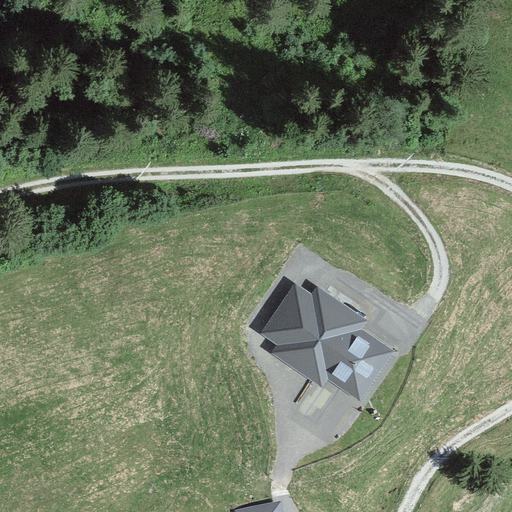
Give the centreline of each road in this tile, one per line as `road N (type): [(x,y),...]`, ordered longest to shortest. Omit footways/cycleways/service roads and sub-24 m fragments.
road 1 (track): [(341,164),(408,205),(430,234),(441,272),(433,296),(407,319),(305,270),(288,278),(259,319),(255,336),(285,405),(280,484),(289,511)]
road 2 (track): [(0,195),(70,179),(341,164),(451,167),(511,185)]
road 3 (track): [(511,407),(429,468),(403,511)]
